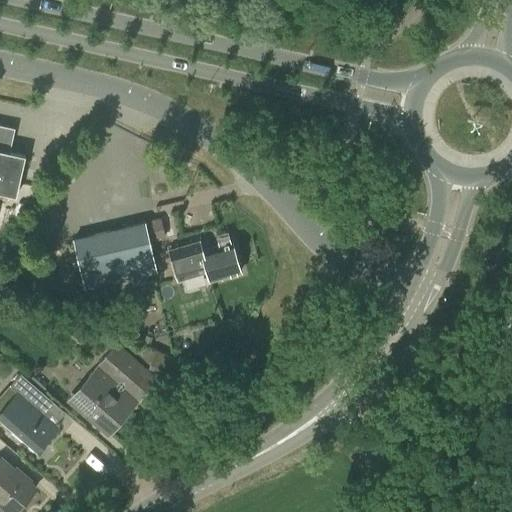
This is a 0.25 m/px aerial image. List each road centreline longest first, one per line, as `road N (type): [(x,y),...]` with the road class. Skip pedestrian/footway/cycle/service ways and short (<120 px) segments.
road 1 (unclassified): [(407,297),(335,259),(202,132),(113,90),(0,64)]
road 2 (primary): [(0,23),(413,119)]
road 3 (primary): [(421,86),(29,0)]
road 4 (unknown): [(312,234),(143,450)]
road 5 (secondary): [(151,511),(295,435),(337,403)]
road 6 (secondary): [(424,309),(459,235),(474,175)]
road 7 (secondary): [(445,169),(407,297)]
road 8 (secondary): [(337,403),(360,391),(424,309)]
road 9 (secondary): [(407,297),(337,403)]
road 10 (unclassified): [(391,511),(371,458),(337,403)]
